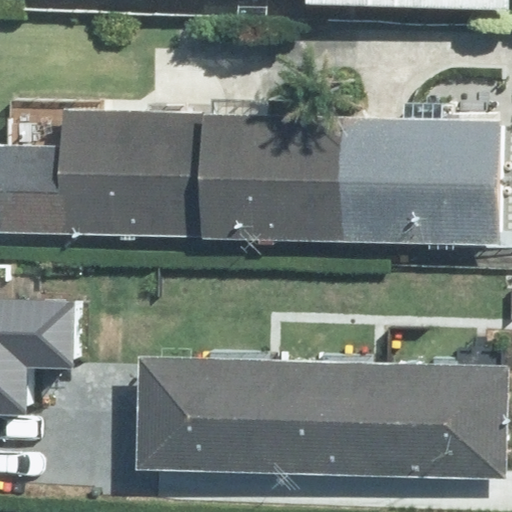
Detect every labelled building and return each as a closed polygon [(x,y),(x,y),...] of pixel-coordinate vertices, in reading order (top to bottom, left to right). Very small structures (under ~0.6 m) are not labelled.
[(124,0),(125,2),(304,9),(303,0),(124,0)] [(510,0),(303,0),(304,9),(510,16),(510,0)] [(7,227),(191,233),(196,115),(63,110),(61,147),(10,145),(7,227)] [(191,233),(342,239),(347,121),(196,115),(191,233)] [(503,127),(347,121),(342,239),(498,245),(503,127)] [(0,399),(42,401),(44,345),(88,347),(90,286),(0,282),(0,399)] [(511,480),(511,479),(511,366),(150,364),(150,477),(511,480)]
